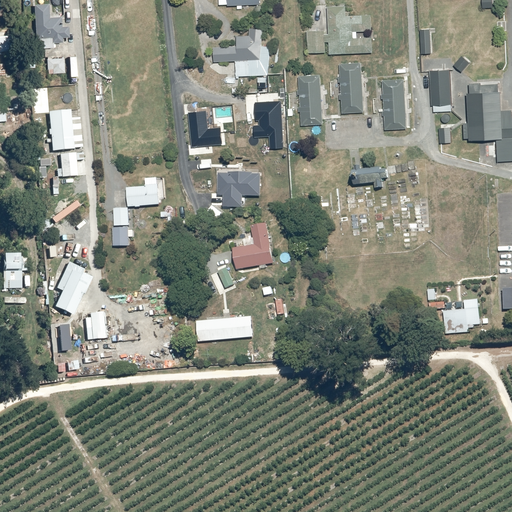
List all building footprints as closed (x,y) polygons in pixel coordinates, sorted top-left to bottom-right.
[(495,0),(484,0),(485,3),(486,9),(496,9),(496,2),(495,0)] [(49,4),(35,4),(37,38),(52,37),(53,43),(63,42),(63,38),(70,38),(69,26),(63,27),(62,17),(49,18),(49,4)] [(331,55),(374,53),(373,38),(357,38),(357,32),(372,31),(372,16),(347,16),(346,7),(329,8),(330,34),(325,35),(326,43),(330,42),(331,55)] [(214,47),(214,62),(236,61),(237,77),(267,75),(271,47),(262,46),(264,30),(252,29),(251,36),(237,37),(237,47),(214,47)] [(431,29),(421,30),(423,55),(433,54),(431,29)] [(0,51),(12,51),(10,31),(0,32),(0,51)] [(325,31),(308,32),(309,53),(326,52),(326,43),(325,35),(325,31)] [(63,56),(45,56),(46,74),(64,73),(63,56)] [(464,56),(456,65),(463,72),(471,63),(464,56)] [(361,64),(340,65),(343,113),(364,112),(361,64)] [(442,71),(432,71),(433,106),(453,105),(452,70),(444,71),(442,71)] [(226,78),(214,77),(213,92),(226,93),(226,78)] [(321,77),(300,78),(302,123),(324,122),(321,77)] [(407,81),(383,82),(385,128),(409,127),(407,81)] [(484,83),(472,84),(473,93),(471,94),(474,141),(499,140),(500,162),(511,161),(511,109),(505,110),(504,92),(501,92),(501,84),(484,85),(484,83)] [(39,92),(30,92),(30,104),(38,104),(39,92)] [(285,101),(258,103),(259,121),(262,121),(262,125),(256,125),(257,138),(272,137),(273,149),(288,148),(285,101)] [(71,110),(49,112),(53,151),(75,150),(71,110)] [(210,111),(192,113),(195,146),(225,143),(224,127),(211,128),(210,111)] [(452,128),(441,128),(442,143),(453,143),(452,128)] [(82,160),(81,152),(60,154),(61,177),(76,176),(75,160),(82,160)] [(355,171),(352,171),(354,186),(375,184),(376,189),(384,188),(383,180),(388,179),(387,170),(381,170),(381,168),(361,170),(361,166),(354,167),(355,171)] [(230,174),(222,174),(221,196),(226,196),(225,208),(245,208),(245,197),(263,197),(263,175),(255,175),(255,173),(230,173),(230,174)] [(157,185),(127,189),(129,208),(159,205),(157,185)] [(255,245),(233,249),(237,270),(274,263),(267,224),(252,226),(255,245)] [(129,227),(113,227),(113,246),(129,245),(129,227)] [(23,289),(21,254),(3,254),(4,289),(23,289)] [(55,307),(73,316),(91,279),(82,275),(85,270),(70,263),(58,288),(63,291),(55,307)] [(236,283),(228,266),(219,270),(227,287),(236,283)] [(284,293),(282,282),(275,283),(277,294),(284,293)] [(273,294),(272,286),(263,287),(264,295),(273,294)] [(467,310),(445,312),(447,334),(471,332),(471,329),(476,328),(475,326),(483,325),(480,300),(466,301),(467,310)] [(107,338),(105,312),(85,313),(86,339),(107,338)] [(254,317),(199,322),(201,343),(256,338),(254,317)]
